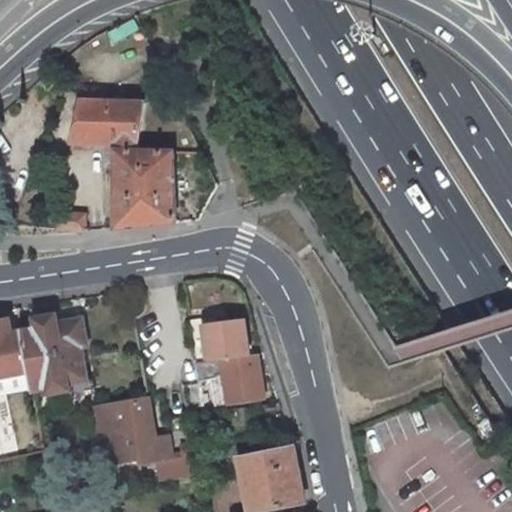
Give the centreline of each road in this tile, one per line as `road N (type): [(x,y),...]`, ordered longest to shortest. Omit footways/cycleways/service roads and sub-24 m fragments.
road 1 (residential): [(0,282),(210,248),(259,258),(277,275),(305,343),(342,511)]
road 2 (trunk): [(310,0),(511,326)]
road 3 (trunk): [(511,192),(389,0)]
road 4 (trunk): [(511,94),(461,32),(403,0)]
